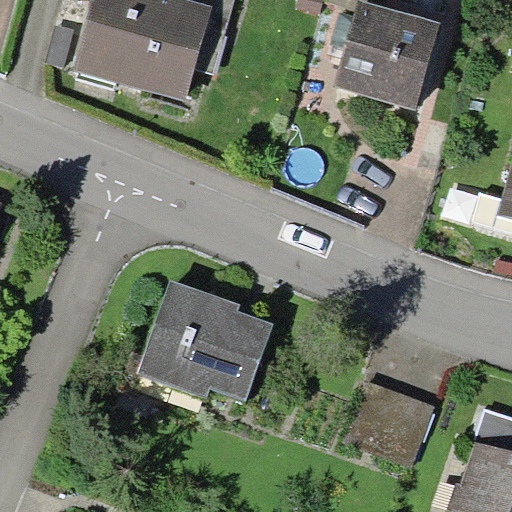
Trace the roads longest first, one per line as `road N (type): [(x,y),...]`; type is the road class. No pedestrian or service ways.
road 1 (residential): [(135,189),(511,308)]
road 2 (residential): [(0,501),(135,189)]
road 3 (residential): [(0,129),(135,189)]
